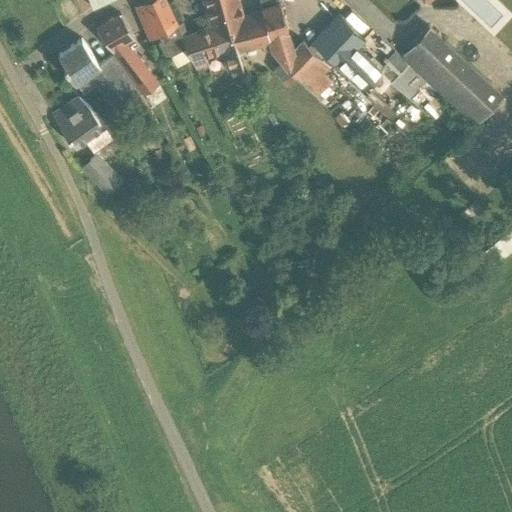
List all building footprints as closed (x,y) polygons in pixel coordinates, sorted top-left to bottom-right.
[(167,56),(185,46),(181,37),(176,23),(165,0),(142,0),(134,4),(150,39),(160,33),(163,38),(158,41),(167,56)] [(244,73),(237,51),(223,0),(204,0),(211,24),(181,37),(185,46),(195,68),(207,65),(205,57),(221,52),(227,70),(229,69),(232,77),(244,73)] [(237,0),(223,0),(237,51),(268,43),(267,40),(269,37),(261,10),(242,15),(237,0)] [(260,5),(261,10),(269,37),(267,40),(268,43),(270,51),(280,62),(286,68),(288,68),(297,77),(315,96),(332,81),(322,71),(327,65),(319,57),(314,52),(304,40),(293,51),(279,0),(260,5)] [(120,13),(95,27),(113,51),(111,52),(132,81),(134,80),(143,94),(157,84),(152,77),(153,76),(148,69),(132,47),(138,44),(120,13)] [(407,63),(399,55),(394,50),(386,57),(388,59),(379,68),(368,57),(358,45),(363,40),(351,28),(352,26),(338,13),(313,39),(314,40),(311,44),(317,49),(314,52),(319,57),(326,51),(339,62),(338,64),(350,75),(352,74),(367,88),(381,72),(390,81),(409,99),(418,89),(438,108),(446,100),(407,63)] [(429,24),(418,35),(399,55),(407,63),(446,100),(452,105),(474,125),(492,105),(503,95),(429,24)] [(99,64),(82,38),(53,58),(72,89),(77,85),(79,89),(87,90),(95,84),(107,102),(133,84),(113,55),(99,64)] [(288,68),(286,68),(280,62),(272,70),(287,87),(297,77),(288,68)] [(167,88),(145,98),(150,109),(172,99),(167,88)] [(372,90),(366,96),(384,115),(390,110),(372,90)] [(89,105),(79,96),(53,114),(60,126),(75,146),(84,139),(93,152),(112,137),(103,125),(89,105)] [(378,110),(373,105),(368,111),(373,116),(378,110)] [(98,154),(82,168),(106,193),(121,179),(98,154)] [(435,212),(461,191),(448,175),(422,197),(435,212)] [(502,257),(511,249),(511,226),(491,244),(502,257)]
